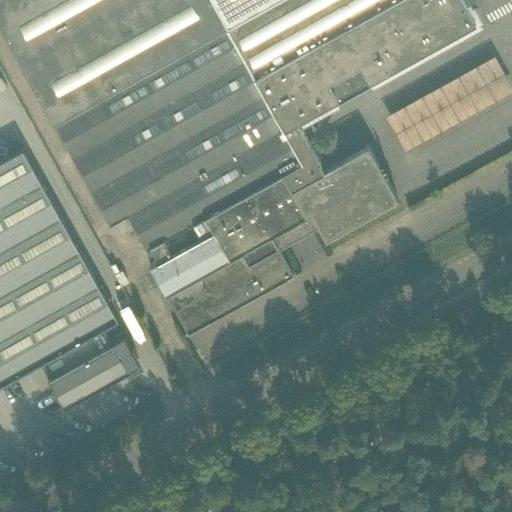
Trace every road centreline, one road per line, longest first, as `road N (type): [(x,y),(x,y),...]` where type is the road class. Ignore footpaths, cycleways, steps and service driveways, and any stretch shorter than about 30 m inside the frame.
road 1 (residential): [(35,511),(511,247)]
road 2 (unknown): [(169,356),(0,452)]
